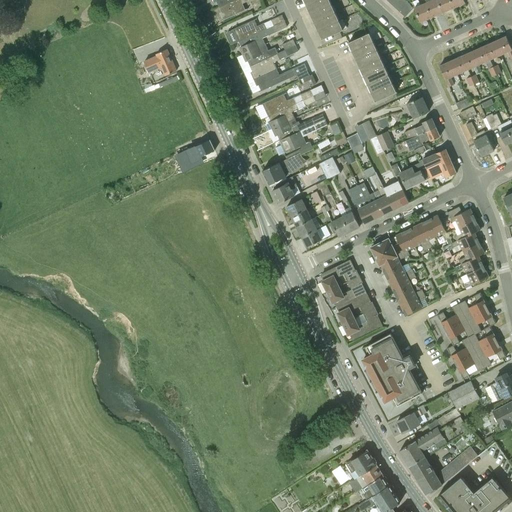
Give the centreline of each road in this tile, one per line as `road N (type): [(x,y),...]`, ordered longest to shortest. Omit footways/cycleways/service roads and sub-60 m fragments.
road 1 (secondary): [(291,272),(164,0)]
road 2 (secondary): [(429,511),(383,448),(291,272)]
road 3 (residential): [(356,240),(441,393)]
road 4 (residential): [(476,182),(412,48)]
road 5 (residential): [(511,312),(476,182)]
road 6 (residential): [(476,182),(356,240)]
road 7 (residential): [(344,120),(289,0)]
